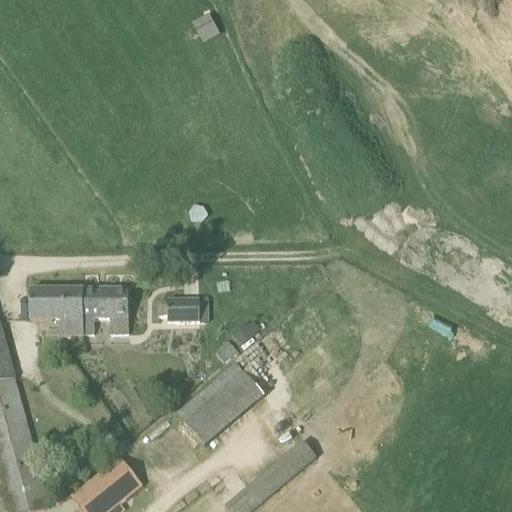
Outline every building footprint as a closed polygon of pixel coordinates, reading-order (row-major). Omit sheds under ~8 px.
[(84,292),(30,293),(30,323),(61,323),(61,338),(84,338),(84,292)] [(111,337),(129,337),(128,292),(84,292),(84,338),(96,338),(95,322),(111,322),(111,337)] [(168,324),(209,323),(208,303),(168,303),(168,309),(159,309),(159,320),(168,320),(168,324)] [(0,473),(10,511),(49,511),(31,441),(0,327),(0,473)] [(253,338),(246,329),(245,328),(232,337),(241,349),(254,339),(253,338)] [(228,344),(216,354),(227,366),(239,356),(228,344)] [(237,362),(178,413),(209,449),(268,398),(237,362)] [(304,445),(226,510),(227,511),(255,511),(317,461),(304,445)] [(117,460),(55,511),(113,511),(132,497),(137,502),(146,495),(117,460)]
